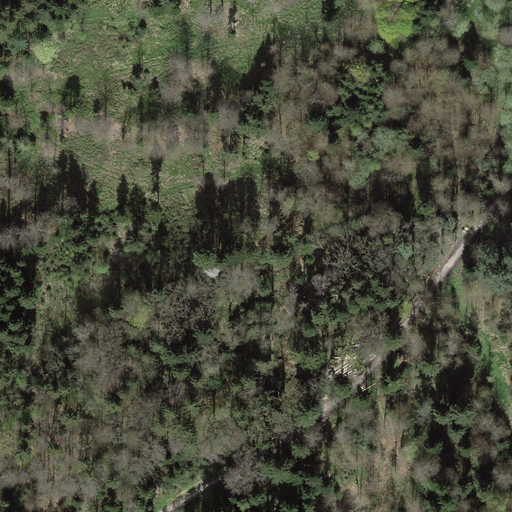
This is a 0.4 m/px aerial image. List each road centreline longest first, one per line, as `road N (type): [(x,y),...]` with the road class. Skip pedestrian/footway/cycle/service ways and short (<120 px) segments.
road 1 (unclassified): [(160,511),(366,362),(431,268),(511,182)]
road 2 (track): [(511,430),(431,268)]
